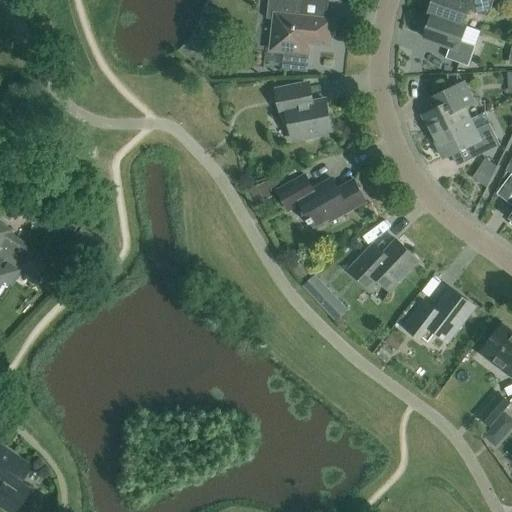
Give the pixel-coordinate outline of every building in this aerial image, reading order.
[(306,70),(307,54),(309,43),(329,45),(332,21),(302,17),(304,0),(301,0),(268,0),(267,19),(275,20),(272,50),(287,52),(285,67),(306,70)] [(429,13),(467,27),(467,26),(463,25),(468,10),(488,17),(494,0),(430,0),(432,4),(429,13)] [(462,41),(467,27),(429,13),(429,14),(433,15),(430,24),(426,26),(424,31),(426,35),(424,38),(450,47),(446,59),(468,67),(476,46),(462,41)] [(464,82),(436,95),(426,101),(431,111),(423,115),(433,137),(470,119),(464,108),(474,103),(464,82)] [(326,100),(310,103),(306,83),(303,84),(276,89),(283,125),(287,127),(290,127),(293,140),(304,138),(307,140),(317,138),(319,135),(332,132),(326,100)] [(470,119),(433,137),(444,159),(462,150),(468,161),(500,145),(490,124),(475,131),(470,119)] [(485,158),(476,172),(490,181),(497,166),(485,158)] [(313,189),(306,175),(278,191),(288,211),(301,204),(309,219),(307,220),(310,225),(312,224),(314,227),(328,219),(330,222),(366,202),(354,180),(338,189),(332,179),(313,189)] [(264,183),(249,191),(256,202),(270,194),(264,183)] [(11,184),(0,201),(0,214),(6,218),(17,201),(23,192),(11,184)] [(34,279),(47,259),(8,234),(10,231),(0,224),(0,299),(1,300),(20,270),(34,279)] [(80,233),(75,241),(91,251),(98,243),(80,233)] [(397,240),(384,255),(374,245),(369,250),(350,271),(369,289),(378,280),(389,291),(419,261),(397,240)] [(301,280),(312,272),(305,261),(293,269),(301,280)] [(304,285),(317,300),(328,290),(315,275),(304,285)] [(448,343),(475,307),(451,288),(435,310),(424,301),(404,327),(421,340),(422,338),(428,342),(436,333),(448,343)] [(511,377),(511,332),(502,325),(480,353),(511,377)] [(402,337),(393,331),(385,341),(393,348),(402,337)] [(384,344),(377,354),(384,360),(392,350),(384,344)] [(491,426),(511,404),(498,393),(477,418),(490,427),(491,426)] [(490,427),(483,435),(495,446),(503,437),(491,426),(490,427)] [(0,506),(8,511),(14,511),(29,491),(18,483),(29,467),(0,446),(0,506)]
